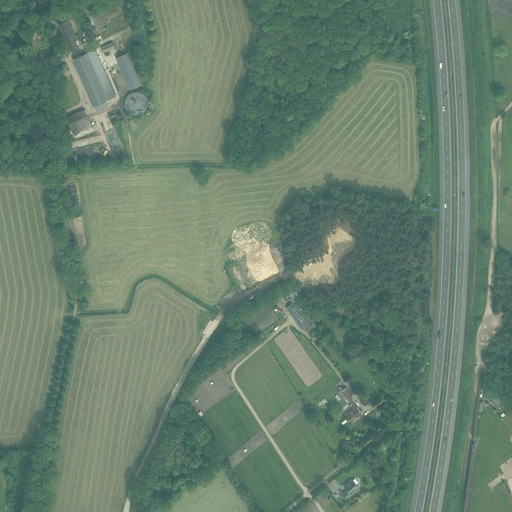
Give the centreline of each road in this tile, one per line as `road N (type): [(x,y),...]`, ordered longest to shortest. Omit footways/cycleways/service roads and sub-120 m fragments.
road 1 (track): [(35,511),(76,289),(48,145),(50,77),(34,44),(5,14)]
road 2 (motorway): [(433,511),(454,364),(462,199),(451,0)]
road 3 (motorway): [(436,0),(445,278),(418,511)]
road 4 (track): [(511,105),(491,124),(491,250),(479,366),(511,374)]
road 5 (track): [(307,494),(233,376),(291,321)]
road 6 (track): [(384,401),(401,418),(321,482)]
